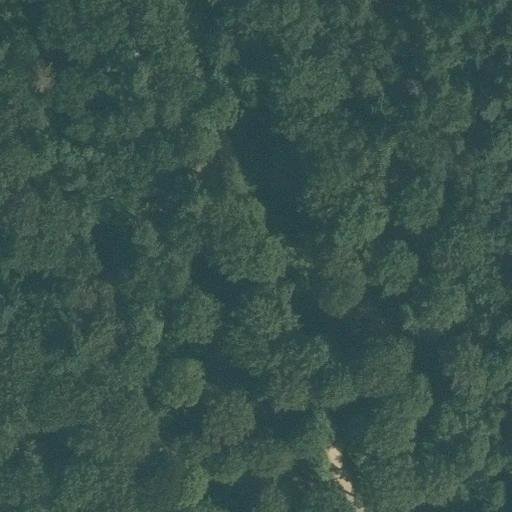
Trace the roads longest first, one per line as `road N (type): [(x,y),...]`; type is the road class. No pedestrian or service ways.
road 1 (unknown): [(0,445),(106,381),(122,358),(181,0)]
road 2 (track): [(352,511),(189,60)]
road 3 (track): [(138,373),(189,60)]
road 4 (unclassified): [(342,511),(222,471),(80,472)]
